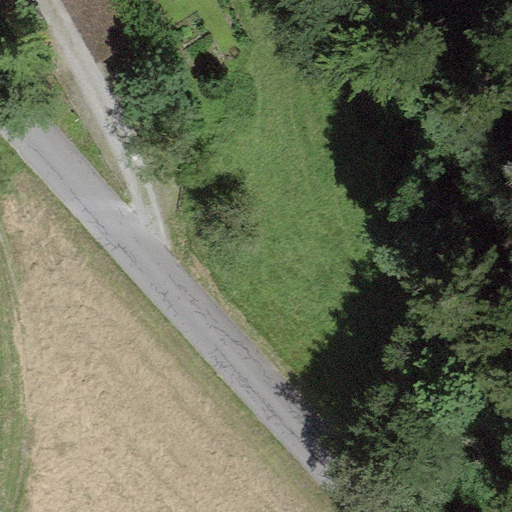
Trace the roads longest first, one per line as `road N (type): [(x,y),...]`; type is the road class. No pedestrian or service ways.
road 1 (unclassified): [(373,511),(0,132)]
road 2 (track): [(0,312),(12,371),(13,442),(0,490)]
